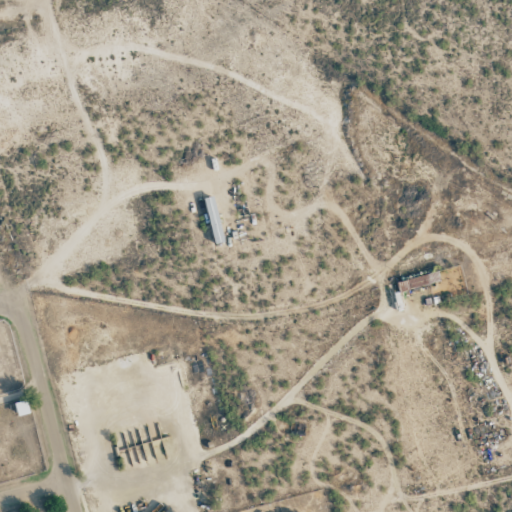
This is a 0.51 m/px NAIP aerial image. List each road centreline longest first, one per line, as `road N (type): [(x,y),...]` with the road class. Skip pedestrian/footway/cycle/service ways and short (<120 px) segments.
road 1 (residential): [(511,242),(257,313),(131,319),(0,297)]
road 2 (residential): [(74,511),(17,301)]
